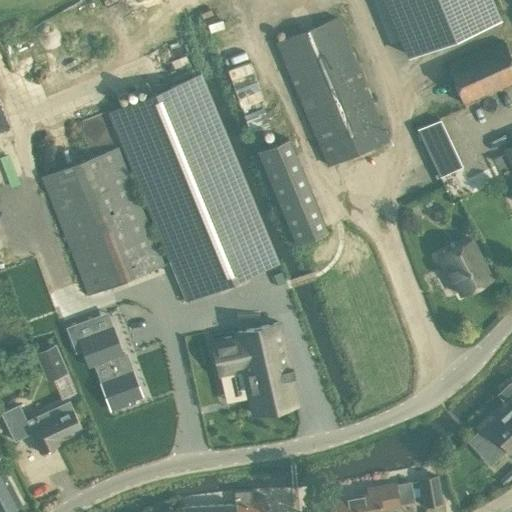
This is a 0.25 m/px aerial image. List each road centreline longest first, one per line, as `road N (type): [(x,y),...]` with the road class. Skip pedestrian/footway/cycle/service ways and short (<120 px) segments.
road 1 (unclassified): [(63,511),(123,479),(324,441),(412,407),(445,387),(511,319)]
road 2 (track): [(247,0),(12,98),(0,71)]
